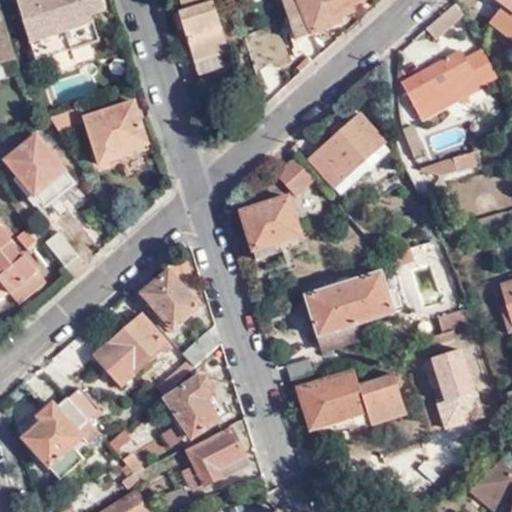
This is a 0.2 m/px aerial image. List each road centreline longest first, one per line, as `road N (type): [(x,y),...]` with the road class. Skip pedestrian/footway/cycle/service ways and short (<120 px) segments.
road 1 (residential): [(416,0),(198,195)]
road 2 (residential): [(285,469),(198,195)]
road 3 (residential): [(198,195),(0,369)]
road 4 (residential): [(198,195),(139,0)]
